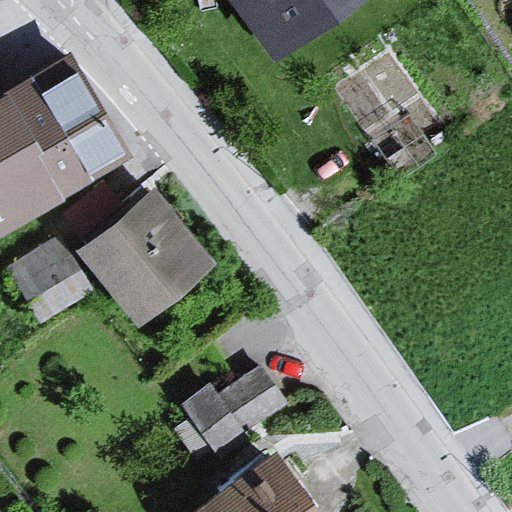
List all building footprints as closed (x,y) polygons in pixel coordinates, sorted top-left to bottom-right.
[(231,0),(268,50),(336,0),(231,0)] [(0,223),(125,150),(62,44),(0,80),(0,223)] [(151,175),(72,236),(133,314),(212,254),(151,175)] [(59,229),(4,261),(38,318),(92,286),(59,229)] [(285,399),(258,360),(216,389),(207,377),(177,398),(217,454),(246,433),(243,428),(285,399)] [(322,511),(270,440),(173,510),(173,511),(322,511)]
